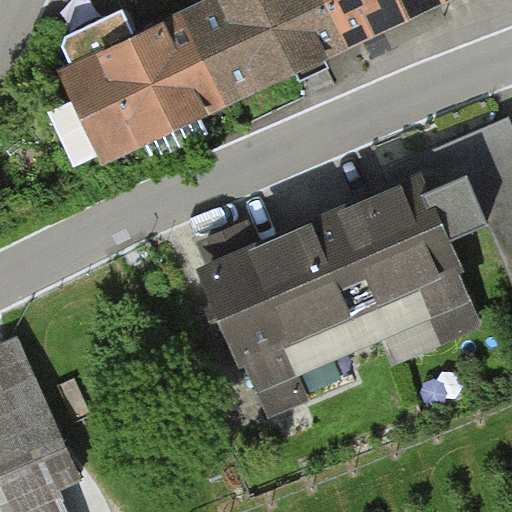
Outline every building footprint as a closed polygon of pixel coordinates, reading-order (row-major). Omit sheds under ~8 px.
[(332,0),(224,0),(193,15),(231,97),(352,41),(332,0)] [(332,0),(352,41),(439,0),(332,0)] [(76,69),(65,74),(76,98),(51,110),(75,161),(101,149),(104,155),(231,97),(193,15),(138,40),(125,11),(62,40),(76,69)] [(511,159),(500,132),(398,176),(402,186),(255,249),(247,229),(208,246),(218,268),(209,272),(269,410),(304,395),(293,368),(381,330),(394,359),(480,322),(445,241),(488,223),(511,276),(511,159)] [(511,511),(511,404),(192,511),(511,511)] [(0,511),(48,511),(0,406),(0,511)]
